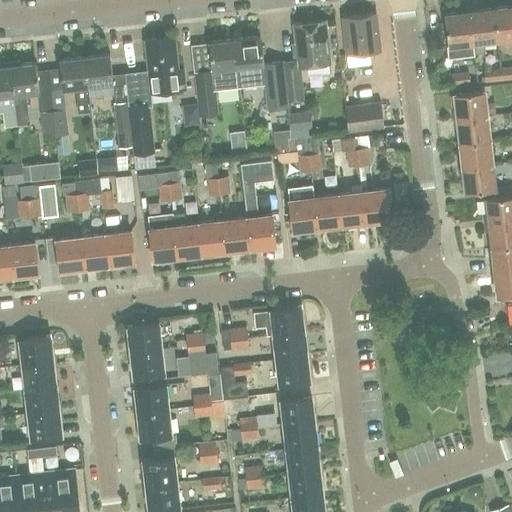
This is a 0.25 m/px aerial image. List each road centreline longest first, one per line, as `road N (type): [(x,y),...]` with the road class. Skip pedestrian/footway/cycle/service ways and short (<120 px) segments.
road 1 (residential): [(422,260),(429,231),(401,0)]
road 2 (residential): [(88,308),(334,280)]
road 3 (residential): [(361,500),(334,280)]
road 4 (residential): [(481,458),(453,292),(422,260)]
road 5 (residential): [(112,511),(88,308)]
road 6 (residential): [(0,21),(182,0)]
road 7 (residential): [(361,500),(481,458)]
